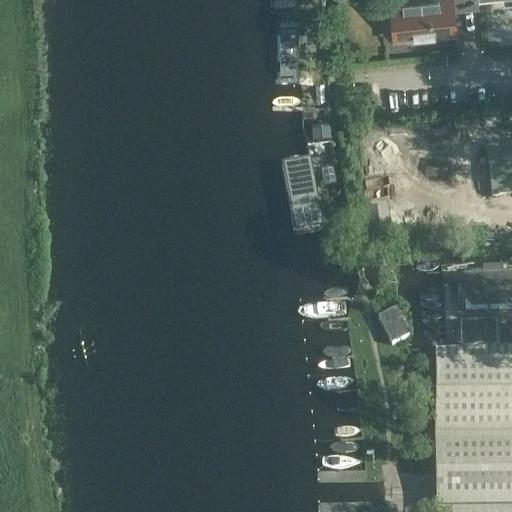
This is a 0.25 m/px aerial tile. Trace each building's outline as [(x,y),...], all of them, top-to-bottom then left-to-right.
[(390,0),(395,39),(455,33),(453,9),(478,6),(477,0),(390,0)] [(308,22),(308,38),(325,38),(325,22),(308,22)] [(301,27),(283,27),(283,81),(300,81),(301,27)] [(327,124),(308,126),(310,144),(329,141),(327,124)] [(511,144),(486,147),(491,196),(511,194),(511,144)] [(309,170),(285,174),(296,236),(320,232),(309,170)] [(335,185),(332,170),(321,172),(323,187),(335,185)] [(386,209),(363,212),(365,234),(388,231),(386,209)] [(464,278),(465,311),(511,309),(511,276),(502,276),(502,267),(482,268),(483,277),(464,278)] [(396,310),(377,320),(389,346),(409,337),(396,310)] [(495,321),(460,323),(461,346),(496,345),(495,321)] [(511,437),(511,348),(435,352),(434,438),(511,437)] [(511,437),(434,438),(436,511),(511,510),(511,437)]
